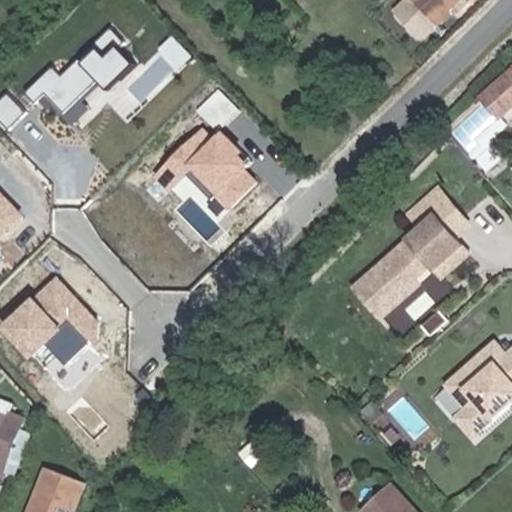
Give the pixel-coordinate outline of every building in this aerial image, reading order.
[(415,0),(438,22),(460,0),(415,0)] [(511,107),(511,67),(480,96),(500,118),(511,107)] [(218,138),(209,129),(164,175),(178,188),(195,170),(230,204),(268,165),(229,127),(218,138)] [(0,234),(26,209),(0,181),(0,234)] [(358,287),(384,316),(421,284),(413,275),(431,259),(445,275),(471,252),(457,236),(450,228),(464,215),(441,188),(412,213),(425,227),(358,287)] [(471,223),(464,215),(450,228),(457,236),(471,223)] [(68,359),(109,319),(64,274),(11,327),(44,360),(57,347),(68,359)] [(432,335),(450,319),(442,310),(424,326),(432,335)] [(496,344),(448,386),(468,409),(457,419),(474,438),(511,405),(511,402),(511,401),(511,400),(511,353),(508,357),(496,344)] [(0,474),(6,477),(8,472),(17,476),(21,467),(11,463),(13,458),(23,462),(34,434),(24,430),(28,422),(12,416),(11,419),(0,415),(0,474)] [(75,511),(86,486),(48,471),(31,511),(75,511)] [(419,511),(394,485),(370,507),(374,511),(419,511)]
